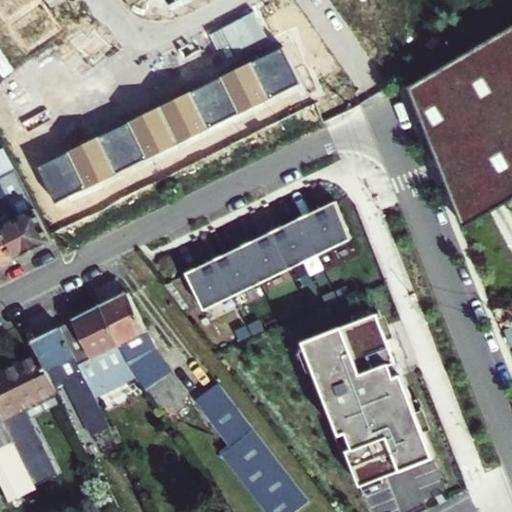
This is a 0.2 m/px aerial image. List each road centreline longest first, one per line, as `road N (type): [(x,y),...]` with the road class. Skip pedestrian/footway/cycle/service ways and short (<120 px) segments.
road 1 (residential): [(0,302),(381,113)]
road 2 (residential): [(381,113),(511,444)]
road 3 (residential): [(112,0),(137,36),(178,34),(249,0)]
road 4 (residential): [(381,113),(308,0)]
